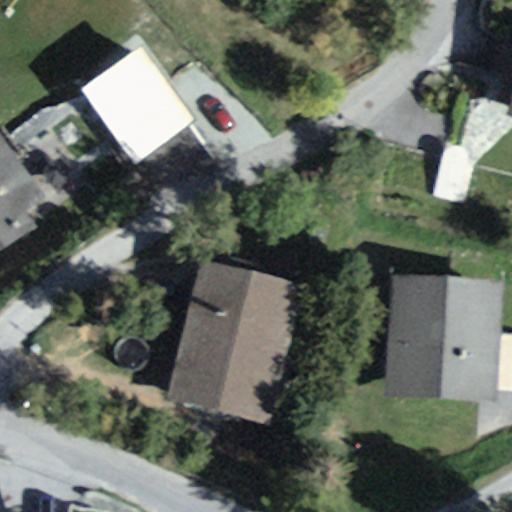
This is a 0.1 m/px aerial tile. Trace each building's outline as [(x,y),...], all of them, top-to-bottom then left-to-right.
[(82,82),(138,157),(198,113),(142,38),(82,82)] [(511,90),(502,133),(511,135),(511,90)] [(0,252),(28,233),(20,222),(42,206),(0,147),(0,252)] [(293,292),(190,271),(160,414),(263,435),(293,292)] [(499,289),(381,281),(372,405),(490,413),(499,289)]
